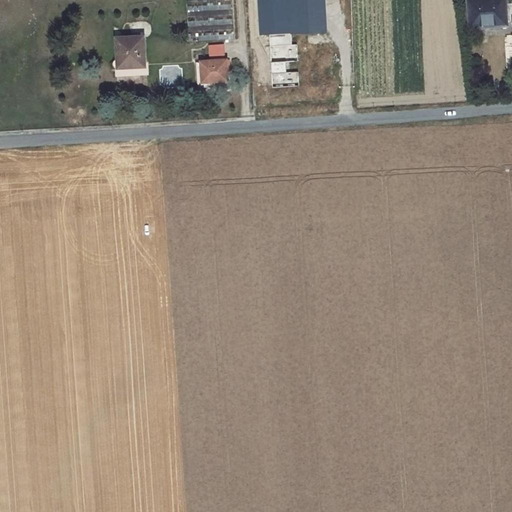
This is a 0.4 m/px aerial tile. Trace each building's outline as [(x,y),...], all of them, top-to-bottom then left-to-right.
[(231,0),(186,0),(190,42),(234,39),(231,0)] [(501,0),(464,0),(465,7),(468,7),(469,22),(483,21),(484,24),(503,23),(502,8),(501,0)] [(291,43),(291,34),(273,34),(274,43),(291,43)] [(145,36),(119,37),(120,63),(146,62),(145,36)] [(297,59),(296,44),(274,46),(275,60),(297,59)] [(209,57),(223,56),(222,45),(208,45),(209,57)] [(227,60),(201,62),(203,83),(212,83),(212,82),(223,81),(223,78),(228,77),(227,60)] [(297,72),(285,73),(285,60),(275,61),(276,87),(298,86),(297,72)]
